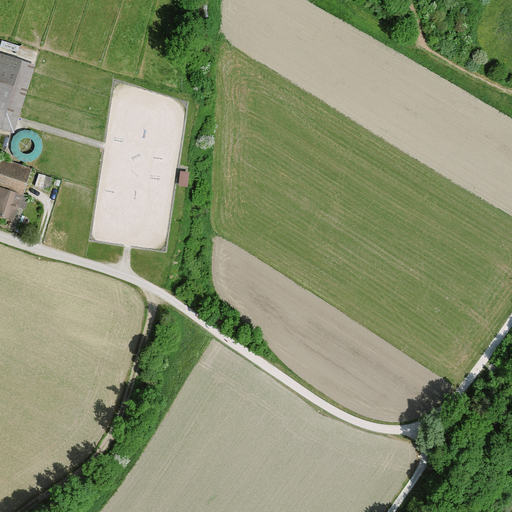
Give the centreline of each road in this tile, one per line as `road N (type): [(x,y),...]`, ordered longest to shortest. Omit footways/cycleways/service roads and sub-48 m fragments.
road 1 (track): [(184,308),(341,415),(418,431)]
road 2 (residential): [(0,236),(121,275),(184,308)]
road 3 (track): [(418,431),(460,394),(511,319)]
